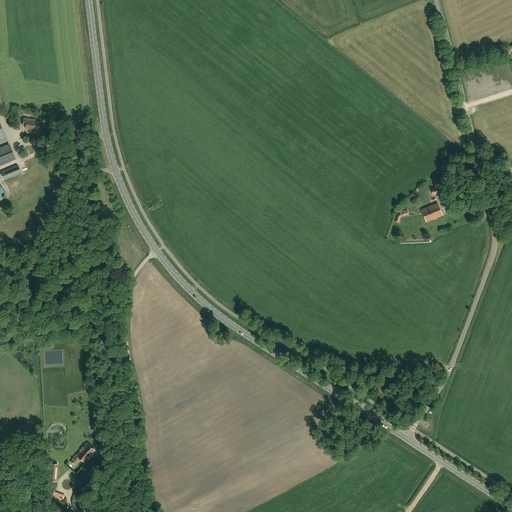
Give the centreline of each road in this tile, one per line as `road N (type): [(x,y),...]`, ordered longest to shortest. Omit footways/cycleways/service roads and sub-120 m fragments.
road 1 (primary): [(406,438),(226,321),(157,252),(129,206),(105,137),(87,0)]
road 2 (unclassified): [(406,438),(448,374),(494,249),(435,0)]
road 3 (track): [(84,511),(139,456),(126,307),(132,277),(157,252)]
road 4 (primary): [(511,506),(406,438)]
